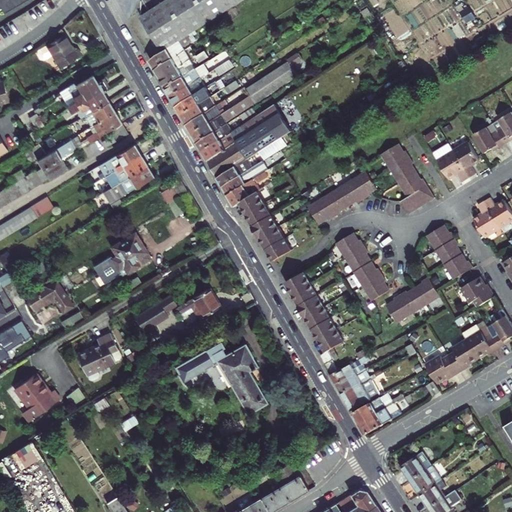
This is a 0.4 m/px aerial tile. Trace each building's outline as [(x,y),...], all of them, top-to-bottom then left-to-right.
[(0,0),(0,10),(2,9),(5,14),(29,0),(0,0)] [(169,0),(142,18),(162,51),(243,0),(169,0)] [(469,5),(460,11),(467,22),(476,17),(469,5)] [(487,33),(476,39),(479,44),(490,37),(487,33)] [(65,35),(38,51),(37,55),(40,59),(44,60),(52,55),(60,69),(81,56),(78,50),(74,52),(65,35)] [(188,36),(150,60),(156,69),(185,51),(183,47),(191,42),(188,36)] [(400,40),(396,43),(402,54),(407,51),(400,40)] [(156,69),(161,79),(190,60),(185,51),(156,69)] [(204,51),(196,56),(200,62),(208,57),(204,51)] [(294,65),(304,58),(300,53),(291,59),(294,65)] [(161,79),(166,88),(196,69),(190,60),(161,79)] [(247,88),(251,95),(292,69),(287,62),(247,88)] [(166,88),(172,97),(200,79),(206,75),(208,74),(203,65),(196,69),(166,88)] [(208,74),(206,75),(209,80),(219,74),(218,73),(223,69),(221,66),(208,74)] [(292,69),(251,95),(233,107),(228,111),(232,117),(297,76),(292,69)] [(72,84),(59,92),(70,110),(102,91),(106,89),(100,79),(96,82),(92,75),(77,85),(72,84)] [(172,97),(177,106),(206,87),(200,79),(172,97)] [(236,80),(228,85),(231,91),(239,85),(236,80)] [(3,82),(0,82),(0,103),(8,101),(3,82)] [(206,87),(177,106),(182,115),(211,96),(206,87)] [(76,121),(83,116),(108,101),(102,91),(70,110),(76,121)] [(182,115),(187,125),(216,106),(211,96),(182,115)] [(87,120),(91,127),(113,113),(115,112),(108,101),(83,116),(85,119),(87,120)] [(217,178),(248,158),(259,152),(276,141),(292,130),(288,123),(278,108),(275,104),(242,126),(247,135),(208,161),(217,178)] [(187,125),(193,134),(222,115),(216,106),(187,125)] [(256,113),(252,107),(240,115),(244,121),(256,113)] [(27,115),(37,130),(43,127),(33,111),(27,115)] [(511,112),(493,124),(505,144),(511,140),(511,137),(511,136),(511,135),(511,112)] [(86,138),(89,142),(109,130),(119,124),(119,118),(116,113),(113,113),(91,127),(90,127),(93,134),(86,138)] [(222,115),(193,134),(198,143),(227,124),(222,115)] [(119,124),(109,130),(113,135),(124,128),(121,123),(119,124)] [(198,143),(203,152),(232,132),(227,124),(198,143)] [(485,153),(492,149),(496,146),(498,149),(505,144),(493,124),(474,135),(485,153)] [(242,126),(232,132),(203,152),(208,161),(247,135),(242,126)] [(124,128),(113,135),(112,135),(115,141),(127,133),(124,128)] [(104,147),(115,141),(112,135),(101,142),(104,147)] [(70,140),(71,141),(76,150),(83,146),(80,142),(77,136),(70,140)] [(80,142),(83,146),(89,142),(86,138),(80,142)] [(56,162),(61,159),(76,150),(71,141),(37,161),(41,168),(43,170),(49,166),(56,162)] [(280,146),(276,141),(259,152),(263,157),(280,146)] [(469,141),(453,151),(469,177),(476,173),(471,165),(480,159),(469,141)] [(44,152),(39,143),(34,146),(30,149),(35,157),(44,152)] [(411,165),(413,163),(405,150),(403,151),(397,143),(381,153),(408,197),(401,201),(409,214),(435,198),(422,178),(420,179),(411,165)] [(448,143),(442,147),(447,155),(453,151),(448,143)] [(101,179),(106,176),(141,155),(134,144),(99,165),(103,172),(98,175),(101,179)] [(442,147),(433,153),(449,178),(457,173),(463,181),(469,177),(453,151),(447,155),(442,147)] [(30,149),(23,152),(29,161),(35,157),(30,149)] [(141,155),(106,176),(110,182),(112,186),(147,165),(141,155)] [(217,178),(222,186),(254,166),(248,158),(217,178)] [(56,162),(62,173),(68,169),(61,159),(56,162)] [(222,186),(228,195),(265,171),(263,168),(266,166),(263,161),(254,166),(222,186)] [(56,162),(49,166),(55,177),(62,173),(56,162)] [(147,165),(103,192),(109,203),(154,176),(147,165)] [(55,177),(49,166),(43,170),(47,178),(49,181),(55,177)] [(13,184),(16,182),(22,178),(25,176),(21,170),(9,177),(13,184)] [(34,170),(28,174),(35,185),(41,182),(37,174),(35,172),(34,170)] [(47,178),(43,170),(37,174),(41,182),(47,178)] [(234,206),(239,203),(257,191),(260,189),(256,183),(268,176),(265,171),(228,195),(234,206)] [(366,171),(309,206),(319,223),(327,218),(329,220),(341,212),(340,210),(356,200),(357,202),(370,195),(369,193),(376,188),(366,171)] [(25,176),(22,178),(28,189),(35,185),(28,174),(25,176)] [(28,189),(22,178),(16,182),(22,193),(28,189)] [(187,191),(180,180),(160,192),(166,203),(167,203),(175,198),(187,191)] [(22,193),(16,182),(13,184),(9,185),(16,197),(22,193)] [(16,197),(9,185),(3,189),(10,200),(16,197)] [(10,200),(3,189),(0,191),(0,196),(4,204),(10,200)] [(257,191),(239,203),(273,260),(291,249),(257,191)] [(47,196),(31,206),(38,217),(54,207),(47,196)] [(175,198),(167,203),(175,217),(183,213),(175,198)] [(491,198),(485,202),(500,228),(511,220),(511,211),(505,201),(496,206),(491,198)] [(485,237),(500,228),(485,202),(479,206),(483,214),(474,219),(485,237)] [(31,206),(25,210),(32,221),(38,217),(31,206)] [(32,221),(25,210),(19,213),(26,224),(32,221)] [(26,224),(19,213),(13,217),(19,228),(26,224)] [(19,228),(13,217),(6,221),(13,232),(19,228)] [(13,232),(6,221),(0,225),(6,236),(13,232)] [(448,233),(443,224),(427,234),(454,279),(472,267),(468,261),(466,262),(457,246),(459,246),(450,232),(448,233)] [(337,242),(337,243),(372,300),(388,290),(384,282),(385,280),(377,268),(375,269),(366,253),(368,252),(360,239),(358,240),(353,232),(337,242)] [(150,257),(135,233),(111,247),(115,252),(94,265),(104,282),(121,272),(122,274),(150,257)] [(345,341),(304,271),(285,282),(326,352),(329,350),(345,341)] [(397,322),(440,295),(436,290),(428,277),(422,280),(423,282),(408,292),(406,291),(394,298),(395,300),(387,305),(397,322)] [(475,300),(478,306),(495,296),(490,289),(488,290),(485,286),(480,278),(462,288),(471,302),(475,300)] [(57,281),(27,299),(33,310),(44,303),(45,304),(54,299),(62,312),(72,306),(57,281)] [(209,287),(177,306),(181,313),(191,307),(199,319),(220,306),(209,287)] [(168,315),(160,302),(143,312),(136,317),(143,329),(150,324),(151,325),(168,315)] [(491,334),(499,348),(507,343),(505,340),(510,338),(511,336),(511,324),(502,309),(489,317),(497,330),(491,334)] [(83,318),(79,311),(61,322),(65,329),(83,318)] [(21,320),(12,326),(18,334),(21,333),(25,339),(31,336),(21,320)] [(12,326),(0,333),(0,361),(9,356),(6,351),(25,339),(21,333),(18,334),(12,326)] [(467,340),(478,357),(486,352),(491,350),(492,352),(499,348),(491,334),(487,328),(467,340)] [(97,339),(99,344),(77,354),(87,375),(88,375),(90,379),(93,380),(98,378),(99,374),(97,370),(115,362),(110,351),(117,348),(110,332),(97,339)] [(457,355),(450,359),(459,373),(467,368),(465,365),(469,362),(478,357),(467,340),(453,348),(457,355)] [(218,363),(248,414),(267,404),(249,372),(258,367),(253,357),(246,344),(226,356),(223,350),(225,349),(221,342),(206,351),(205,350),(175,368),(179,376),(181,375),(183,378),(187,376),(189,379),(204,370),(204,371),(218,363)] [(418,352),(412,343),(406,347),(411,355),(418,352)] [(340,370),(329,350),(326,352),(320,356),(332,375),(340,370)] [(332,375),(337,383),(366,368),(363,364),(371,360),(368,355),(340,370),(332,375)] [(440,356),(426,365),(428,369),(437,382),(445,377),(450,375),(451,377),(459,373),(450,359),(444,362),(440,356)] [(337,383),(342,392),(370,377),(366,368),(337,383)] [(181,375),(179,376),(184,383),(204,371),(204,370),(189,379),(187,376),(183,378),(181,375)] [(36,372),(15,387),(29,407),(23,412),(29,420),(59,400),(52,390),(49,392),(36,372)] [(342,392),(347,401),(375,386),(370,377),(342,392)] [(433,395),(440,391),(433,381),(427,386),(433,395)] [(347,401),(352,410),(380,394),(375,386),(347,401)] [(353,412),(360,423),(404,397),(402,395),(396,398),(394,395),(383,401),(380,397),(353,412)] [(407,402),(404,397),(360,423),(366,434),(404,412),(401,405),(407,402)] [(109,405),(104,398),(94,404),(99,411),(109,405)] [(121,424),(125,431),(138,422),(134,416),(121,424)] [(35,440),(13,452),(22,469),(44,457),(35,440)] [(424,451),(402,466),(412,479),(433,465),(424,451)] [(274,473),(281,486),(300,475),(292,462),(274,473)] [(412,479),(421,494),(442,479),(433,465),(412,479)] [(284,505),(309,490),(300,475),(281,486),(274,490),(284,505)] [(447,486),(442,479),(421,494),(430,507),(446,496),(442,489),(447,486)] [(219,480),(209,487),(214,494),(224,488),(219,480)] [(224,488),(214,494),(217,499),(227,493),(224,488)] [(336,504),(340,511),(366,511),(377,506),(367,491),(360,489),(336,504)] [(463,498),(457,489),(446,496),(430,507),(433,511),(453,511),(455,511),(452,506),(463,498)] [(268,511),(272,511),(284,505),(274,490),(260,499),(268,511)] [(112,511),(127,511),(118,496),(106,503),(112,511)] [(268,511),(260,499),(237,511),(268,511)]
